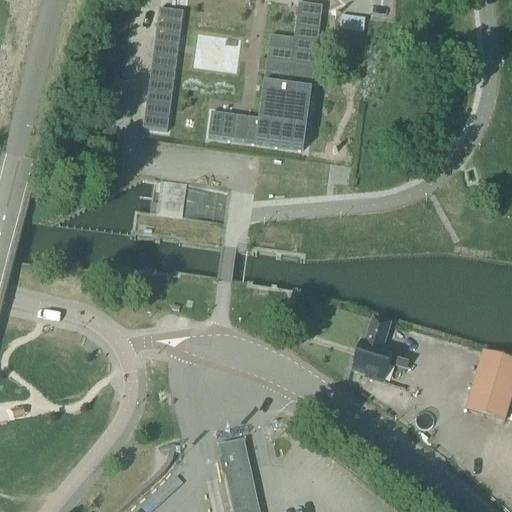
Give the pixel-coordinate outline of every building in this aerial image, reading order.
[(210,116),(207,140),(255,146),(257,147),(303,153),(311,93),(322,10),(298,6),(293,42),(269,39),(266,63),(264,75),(263,86),(258,122),(210,116)] [(159,12),(142,131),(167,135),(176,65),(183,15),(159,12)] [(338,33),(340,33),(347,34),(361,36),(362,36),(363,33),(364,21),(340,18),(340,19),(338,33)] [(100,150),(101,144),(101,142),(90,140),(88,148),(100,150)] [(110,173),(70,168),(68,186),(108,191),(110,173)] [(186,187),(160,184),(160,185),(156,217),(155,218),(181,222),(181,221),(182,220),(184,205),(184,204),(185,193),(186,189),(186,187)] [(359,346),(355,357),(350,374),(364,378),(363,380),(383,386),(389,367),(406,372),(410,362),(381,353),(389,327),(372,321),(364,347),(359,346)] [(471,392),(509,404),(511,393),(511,383),(477,373),(471,392)] [(223,460),(219,461),(221,469),(223,477),(225,478),(232,511),(257,511),(248,473),(244,474),(242,464),(243,460),(243,456),(242,453),(239,450),(236,449),(232,448),(229,449),(226,451),(224,454),(223,457),(223,460)]
